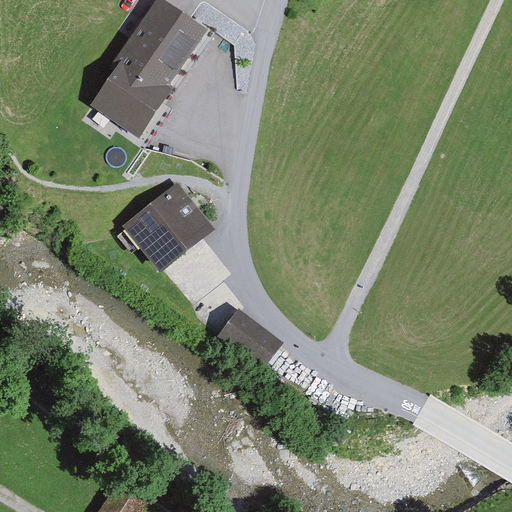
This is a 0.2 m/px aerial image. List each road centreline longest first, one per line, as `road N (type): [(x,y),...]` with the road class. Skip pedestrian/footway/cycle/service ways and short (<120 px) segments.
road 1 (residential): [(511,462),(422,407),(326,365),(259,314),(234,252),(236,205)]
road 2 (track): [(326,365),(498,0)]
road 3 (residential): [(271,0),(236,205)]
